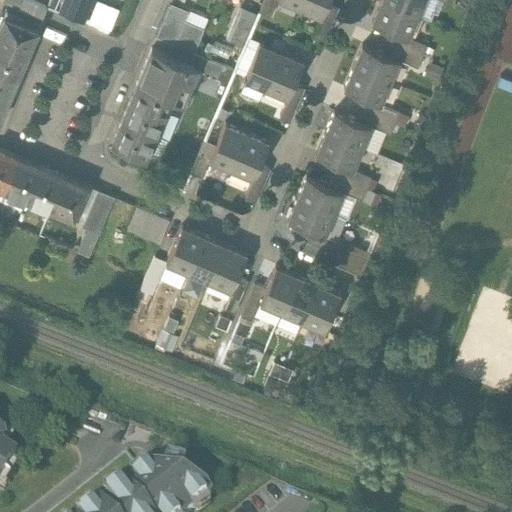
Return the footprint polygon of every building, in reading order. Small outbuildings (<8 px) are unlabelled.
[(47,9),(26,0),(6,0),(6,1),(14,4),(13,7),(42,20),(47,9)] [(65,0),(60,14),(84,23),(93,0),(65,0)] [(263,0),(259,12),(270,17),(277,0),(263,0)] [(328,0),(302,0),(300,8),(321,17),(328,3),(328,0)] [(418,16),(381,0),(372,22),(394,31),(408,38),(409,37),(418,16)] [(380,0),(381,0),(418,16),(424,0),(380,0)] [(109,6),(97,1),(90,20),(102,25),(109,6)] [(328,3),(321,17),(313,36),(325,41),(339,8),(328,3)] [(169,7),(156,38),(174,46),(184,23),(188,14),(169,7)] [(256,17),(239,9),(226,41),(243,48),(256,17)] [(22,18),(6,11),(0,24),(0,41),(28,53),(37,30),(20,23),(22,18)] [(203,31),(184,23),(174,46),(185,50),(194,54),(203,31)] [(409,37),(408,38),(394,31),(389,43),(422,57),(427,45),(409,37)] [(0,41),(0,69),(18,77),(28,53),(0,41)] [(259,42),(243,79),(265,88),(281,52),(259,42)] [(422,57),(389,43),(385,54),(399,60),(417,68),(422,57)] [(385,54),(362,44),(353,66),(390,82),(399,60),(385,54)] [(180,61),(151,49),(136,85),(170,99),(179,103),(186,85),(189,87),(196,71),(197,68),(180,61)] [(194,54),(185,50),(180,61),(197,68),(196,71),(216,80),(222,66),(194,54)] [(303,61),(281,52),(265,88),(287,98),(293,83),(303,61)] [(234,71),(222,66),(216,80),(228,84),(234,71)] [(390,82),(353,66),(344,88),(366,97),(380,104),(381,103),(390,82)] [(18,77),(0,69),(0,96),(8,100),(18,77)] [(293,83),(287,98),(279,116),(291,121),(305,88),(293,83)] [(170,99),(136,85),(121,121),(166,140),(174,120),(163,116),(170,99)] [(380,104),(366,97),(361,109),(394,123),(399,111),(381,103),(380,104)] [(394,123),(361,109),(356,120),(371,126),(389,134),(394,123)] [(356,120),(334,110),(325,132),(362,148),(371,126),(356,120)] [(166,140),(121,121),(111,143),(145,157),(147,154),(158,158),(166,140)] [(247,132),(225,123),(215,145),(209,160),(210,160),(231,169),(247,132)] [(269,142),(247,132),(231,169),(253,178),(259,164),(269,142)] [(362,148),(325,132),(316,154),(338,163),(352,170),(353,169),(362,148)] [(205,141),(191,174),(202,178),(210,160),(209,160),(215,145),(205,141)] [(17,157),(0,149),(0,189),(3,191),(17,157)] [(41,167),(17,157),(3,191),(27,200),(41,167)] [(352,170),(338,163),(333,174),(366,189),(371,177),(353,169),(352,170)] [(270,169),(259,164),(253,178),(245,197),(256,202),(270,169)] [(41,167),(27,200),(50,210),(64,176),(41,167)] [(366,189),(333,174),(329,186),(343,192),(361,200),(366,189)] [(87,186),(64,176),(50,210),(73,220),(87,186)] [(329,186),(306,176),(297,198),(334,214),(343,192),(329,186)] [(114,197),(97,190),(81,227),(99,234),(114,197)] [(334,214),(297,198),(287,220),(310,229),(324,236),(325,235),(334,214)] [(170,221),(137,207),(127,229),(160,243),(170,221)] [(181,226),(165,263),(187,272),(203,235),(181,226)] [(324,236),(310,229),(305,241),(338,255),(343,243),(325,235),(324,236)] [(203,235),(187,272),(209,281),(224,244),(203,235)] [(357,247),(343,241),(343,243),(338,255),(334,264),(347,270),(357,247)] [(224,244),(209,281),(230,290),(231,290),(237,276),(246,253),(224,244)] [(370,253),(357,247),(347,270),(360,276),(370,253)] [(165,263),(154,258),(140,291),(151,296),(165,263)] [(265,288),(259,302),(260,303),(281,312),(297,275),(275,265),(265,288)] [(297,275),(281,312),(302,321),(318,284),(297,275)] [(237,276),(231,290),(230,290),(222,309),(234,313),(248,280),(237,276)] [(254,283),(240,316),(252,321),(260,303),(259,302),(265,288),(254,283)] [(318,284),(302,321),(324,330),(340,293),(318,284)] [(178,321),(168,317),(163,328),(173,333),(178,321)] [(283,366),(273,362),(268,374),(278,378),(283,366)] [(293,370),(283,366),(278,378),(287,382),(293,370)] [(0,430),(0,479),(15,456),(0,445),(4,440),(2,432),(0,430)] [(189,511),(210,496),(205,489),(150,466),(147,462),(138,469),(125,451),(46,511),(189,511)]
